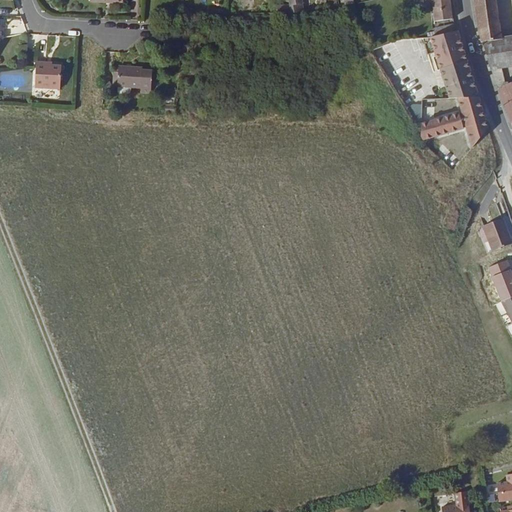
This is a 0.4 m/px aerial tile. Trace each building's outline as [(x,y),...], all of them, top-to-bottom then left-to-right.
[(301,9),(299,0),(286,0),(287,5),(288,11),(295,10),(301,9)] [(431,1),(433,12),(433,20),(451,18),(448,0),(428,0),(428,1),(431,1)] [(474,0),(481,36),(487,57),(492,71),(511,67),(511,38),(501,41),(495,0),(474,0)] [(454,25),(432,27),(433,36),(455,32),(454,25)] [(428,37),(450,98),(458,98),(479,97),(476,90),(470,74),(466,63),(464,55),(460,45),(455,32),(433,36),(428,37)] [(47,62),(38,62),(37,87),(62,87),(62,65),(47,65),(47,62)] [(119,64),(119,88),(121,91),(129,92),(131,89),(131,85),(141,85),(141,90),(152,89),(152,66),(143,67),(143,64),(119,64)] [(499,91),(510,123),(511,122),(511,83),(505,85),(502,89),(499,91)] [(462,112),(466,127),(471,147),(487,129),(484,117),(479,97),(458,98),(462,112)] [(179,110),(179,101),(168,101),(168,110),(179,110)] [(418,140),(463,128),(459,113),(421,123),(418,140)] [(493,238),(500,259),(511,255),(511,241),(508,232),(493,238)] [(493,278),(503,274),(498,263),(489,267),(493,278)] [(511,474),(506,475),(507,482),(499,483),(501,492),(498,492),(499,502),(511,500),(511,474)]
